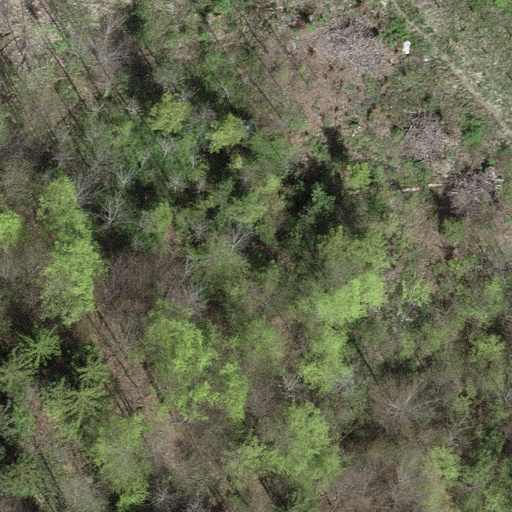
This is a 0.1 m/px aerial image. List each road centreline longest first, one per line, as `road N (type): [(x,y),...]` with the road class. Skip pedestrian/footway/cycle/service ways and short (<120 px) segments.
road 1 (track): [(400,0),(511,119)]
road 2 (track): [(0,93),(97,0)]
